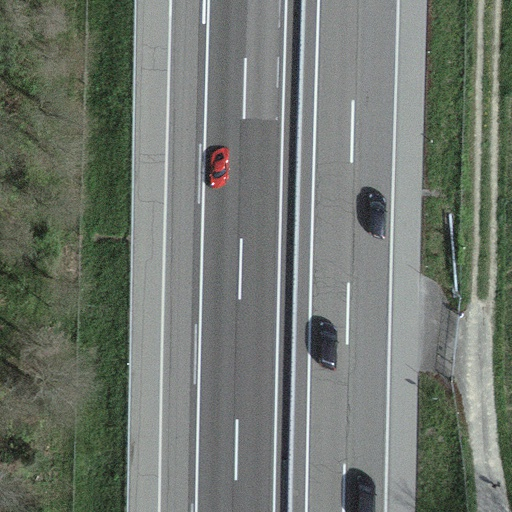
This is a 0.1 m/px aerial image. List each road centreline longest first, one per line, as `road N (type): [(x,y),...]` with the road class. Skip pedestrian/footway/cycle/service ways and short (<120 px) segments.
road 1 (track): [(489,0),(480,345),(493,511)]
road 2 (motorway): [(343,511),(356,0)]
road 3 (motorway): [(246,24),(235,511)]
